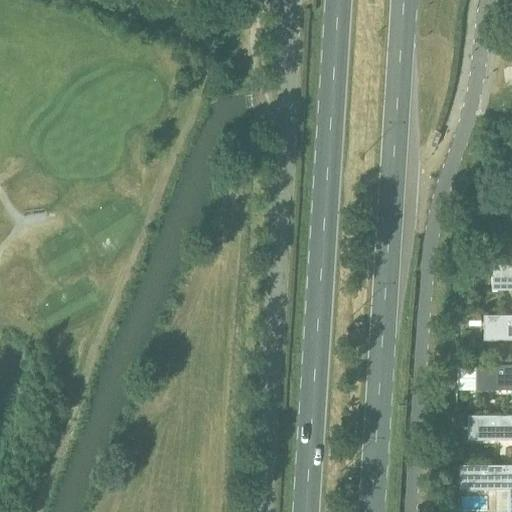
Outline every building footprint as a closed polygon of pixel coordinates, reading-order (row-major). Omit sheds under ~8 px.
[(511,264),(490,264),(490,289),(511,288),(511,264)] [(511,338),(511,314),(482,314),(482,339),(511,338)] [(480,316),(468,316),(468,325),(480,325),(480,316)] [(511,388),(511,363),(474,364),(474,389),(511,388)] [(511,439),(511,414),(466,414),(466,415),(466,426),(466,439),(511,439)] [(453,415),(453,426),(466,426),(466,415),(453,415)] [(511,511),(511,463),(458,464),(458,489),(506,489),(506,511),(511,511)] [(447,511),(458,511),(458,498),(447,498),(447,511)]
